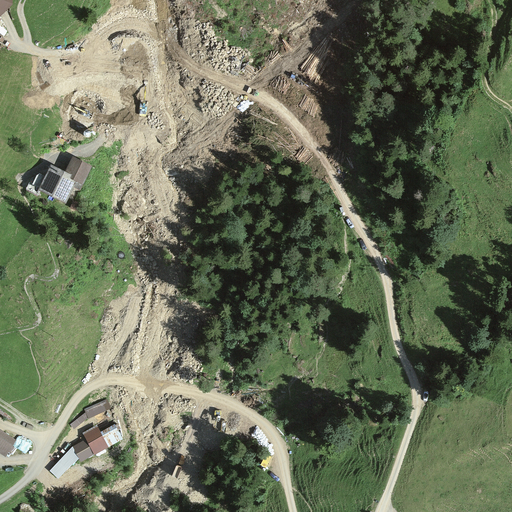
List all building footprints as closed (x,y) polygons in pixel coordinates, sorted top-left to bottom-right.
[(0,0),(0,19),(13,6),(12,0),(1,0),(2,0),(0,0)] [(165,91),(179,90),(177,72),(162,74),(165,91)] [(81,100),(70,117),(85,127),(96,109),(81,100)] [(60,164),(49,189),(72,199),(81,179),(89,183),(97,165),(80,158),(75,170),(60,164)] [(85,408),(89,418),(107,412),(103,402),(85,408)] [(0,410),(1,409),(0,408),(0,449),(5,453),(16,437),(0,426),(0,410)] [(168,428),(169,412),(155,411),(155,412),(142,411),(141,425),(168,428)] [(87,438),(74,445),(81,458),(123,436),(115,421),(100,429),(97,424),(84,431),(87,438)]
